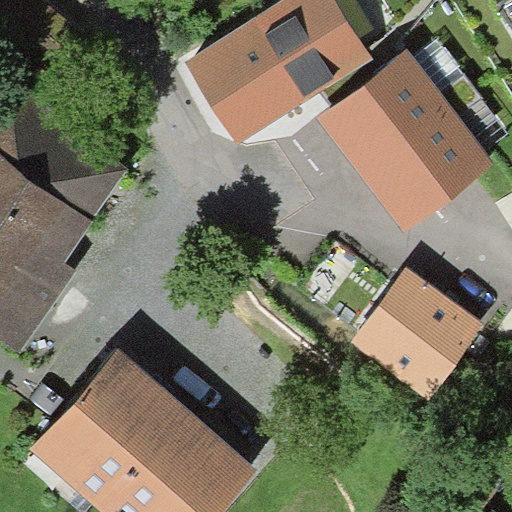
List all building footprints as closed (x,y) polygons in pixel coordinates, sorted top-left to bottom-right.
[(0,330),(113,170),(25,96),(64,50),(3,0),(0,0),(0,82),(1,84),(0,85),(0,330)] [(287,0),(186,65),(230,136),(307,87),(408,221),(511,141),(511,110),(427,0),(368,0),(359,7),(354,0),(287,0)] [(399,280),(356,337),(425,389),(469,332),(399,280)] [(220,511),(267,459),(119,329),(25,436),(111,511),(220,511)] [(411,466),(434,478),(446,449),(424,437),(411,466)]
